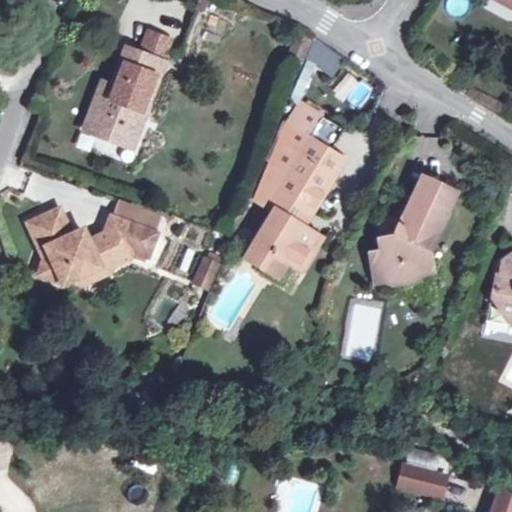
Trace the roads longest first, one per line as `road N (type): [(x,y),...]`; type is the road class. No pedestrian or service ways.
road 1 (residential): [(365,43),(511,144)]
road 2 (residential): [(45,0),(50,28),(0,161)]
